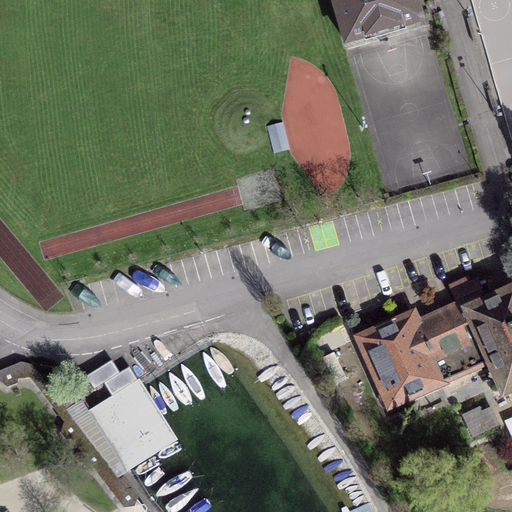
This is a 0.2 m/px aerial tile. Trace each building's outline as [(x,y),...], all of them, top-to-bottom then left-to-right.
[(333,0),(346,42),(421,20),(415,0),(333,0)] [(511,289),(484,302),(480,294),(417,322),(413,313),(358,338),(389,407),(490,360),(504,391),(511,387),(511,289)] [(21,362),(0,370),(0,381),(7,387),(17,383),(18,379),(30,378),(64,422),(60,432),(66,440),(75,439),(79,444),(77,448),(80,452),(84,451),(86,454),(83,462),(90,470),(98,469),(102,474),(101,477),(104,481),(107,481),(109,484),(108,487),(111,491),(115,491),(119,496),(117,499),(124,508),(134,506),(138,497),(132,488),(127,489),(68,412),(55,396),(31,365),(21,362)] [(129,477),(189,441),(151,379),(90,413),(129,477)] [(59,394),(55,396),(68,412),(84,400),(74,384),(59,394)] [(470,463),(485,482),(496,474),(481,455),(470,463)]
